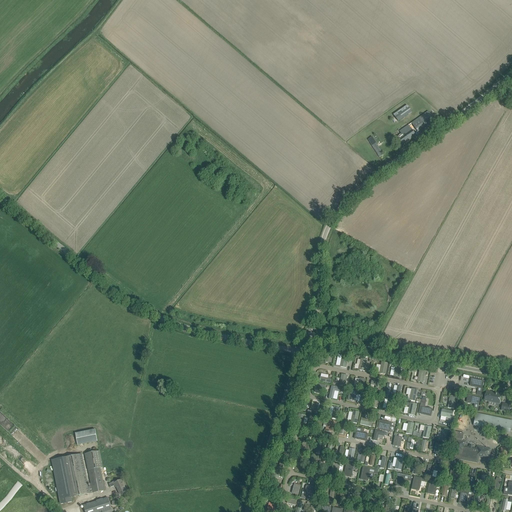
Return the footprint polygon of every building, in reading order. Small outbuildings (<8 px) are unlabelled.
[(395,124),(415,110),(410,103),(407,105),(405,103),(391,113),(392,115),(390,117),(395,124)] [(436,122),(433,118),(428,111),(399,131),(402,135),(397,138),(403,146),(436,122)] [(376,143),(372,146),(377,153),(379,157),(380,157),(383,155),(381,150),(376,143)] [(348,357),(342,356),(339,366),(345,368),(348,357)] [(367,359),(361,358),(358,369),(365,370),(367,359)] [(388,364),(381,362),(379,374),(386,375),(388,364)] [(399,379),(401,366),(396,365),(393,377),(399,379)] [(423,384),(426,372),(419,371),(417,382),(423,384)] [(345,387),(348,375),(341,374),(339,385),(345,387)] [(366,380),(359,379),(357,389),(364,391),(366,380)] [(471,379),(470,386),(471,386),(471,387),(473,387),(474,387),(482,388),(484,381),(471,379)] [(379,382),(372,381),(371,385),(374,386),(373,392),(377,392),(379,382)] [(325,392),(327,385),(316,383),(314,390),(325,392)] [(389,395),(391,385),(384,384),(382,394),(389,395)] [(341,391),(335,389),(333,398),(339,399),(341,391)] [(415,402),(418,391),(412,389),(409,401),(415,402)] [(359,393),(353,392),(351,401),(357,403),(359,393)] [(484,401),(499,404),(501,395),(486,392),(484,401)] [(468,395),(467,402),(468,403),(470,404),(471,403),(479,405),(480,398),(468,395)] [(378,409),(380,397),(373,396),(371,407),(378,409)] [(454,409),(456,397),(450,396),(447,408),(454,409)] [(392,412),(395,399),(388,397),(385,410),(392,412)] [(417,405),(410,403),(408,415),(414,416),(417,405)] [(511,405),(503,404),(501,411),(511,413),(511,407),(511,405)] [(420,406),(419,414),(431,416),(432,409),(431,409),(431,408),(429,408),(428,408),(420,406)] [(331,418),(337,420),(340,408),(334,407),(331,418)] [(454,419),(455,411),(442,408),(440,416),(454,419)] [(350,423),(357,424),(359,412),(353,411),(350,423)] [(305,416),(298,414),(296,423),(303,425),(305,416)] [(511,420),(477,414),(475,424),(510,431),(510,430),(511,430),(511,425),(511,420)] [(373,420),(362,418),(361,425),(372,427),(373,420)] [(333,433),(335,422),(328,420),(326,431),(333,433)] [(379,420),(378,428),(390,431),(392,423),(391,423),(390,422),(388,422),(379,420)] [(412,435),(414,423),(408,422),(406,434),(412,435)] [(429,439),(432,428),(425,426),(423,438),(429,439)] [(95,429),(75,433),(78,446),(97,442),(95,429)] [(444,429),(441,441),(447,442),(449,430),(444,429)] [(391,436),(392,433),(384,431),(382,440),(388,441),(389,436),(391,436)] [(356,432),(355,439),(367,441),(368,434),(356,432)] [(456,440),(453,454),(454,454),(453,458),(475,462),(476,458),(478,458),(478,456),(489,458),(490,449),(477,447),(477,449),(472,448),(473,446),(470,445),(469,448),(464,447),(465,442),(462,441),(462,440),(463,440),(464,434),(455,432),(453,440),(456,440)] [(395,436),(393,446),(400,447),(401,442),(403,442),(404,440),(402,440),(402,437),(395,436)] [(309,452),(311,441),(307,440),(306,447),(302,446),(301,450),(309,452)] [(279,448),(278,451),(287,453),(289,442),(284,441),(283,449),(279,448)] [(501,447),(499,458),(506,459),(508,449),(501,447)] [(350,448),(347,460),(353,461),(355,449),(350,448)] [(104,487),(103,482),(100,468),(103,467),(100,450),(85,453),(91,486),(88,487),(82,454),(66,457),(74,497),(106,490),(105,486),(104,487)] [(306,455),(298,453),(296,463),(303,465),(306,455)] [(74,497),(66,457),(52,460),(61,504),(72,502),(71,497),(74,497)] [(414,458),(412,470),(413,471),(412,474),(416,474),(416,471),(419,472),(422,460),(414,458)] [(346,464),(344,476),(351,477),(351,476),(352,476),(352,474),(352,473),(353,465),(346,464)] [(30,477),(32,475),(24,467),(21,469),(30,477)] [(363,467),(361,479),(368,481),(370,473),(370,469),(363,467)] [(398,473),(395,486),(402,487),(403,486),(404,484),(403,483),(405,475),(398,473)] [(465,480),(464,486),(473,488),(475,475),(470,474),(469,481),(465,480)] [(482,480),(480,487),(487,489),(490,476),(482,475),(482,476),(481,478),(482,479),(482,480)] [(414,477),(412,489),(419,491),(419,489),(420,489),(420,487),(420,486),(424,487),(426,479),(425,479),(423,479),(414,477)] [(120,494),(124,492),(127,491),(121,478),(109,484),(110,488),(116,485),(120,494)] [(429,481),(427,493),(434,495),(434,494),(435,493),(435,492),(435,491),(436,486),(438,486),(439,482),(433,481),(433,482),(429,481)] [(298,495),(301,486),(295,484),(292,493),(298,495)] [(306,489),(304,498),(311,500),(314,487),(307,485),(306,486),(306,487),(305,489),(306,489)] [(461,491),(459,503),(466,505),(466,504),(467,503),(467,501),(468,492),(461,491)] [(83,506),(85,511),(104,511),(112,510),(108,498),(83,506)] [(369,506),(368,510),(376,511),(378,500),(371,498),(371,500),(370,502),(369,506)] [(273,511),(275,505),(269,503),(266,511),(273,511)]
